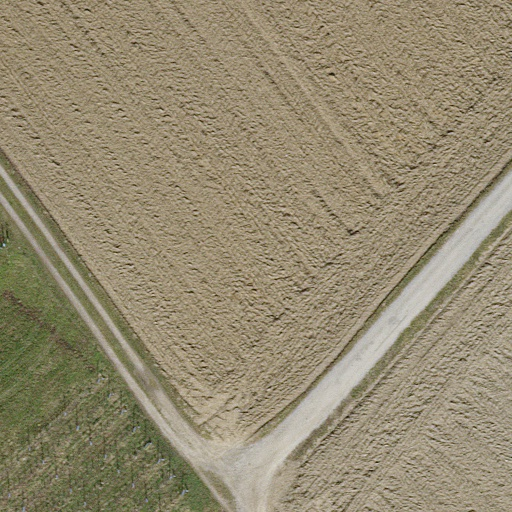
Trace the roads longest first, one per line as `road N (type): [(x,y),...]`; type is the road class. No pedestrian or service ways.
road 1 (track): [(0,173),(241,511)]
road 2 (track): [(511,212),(241,511)]
